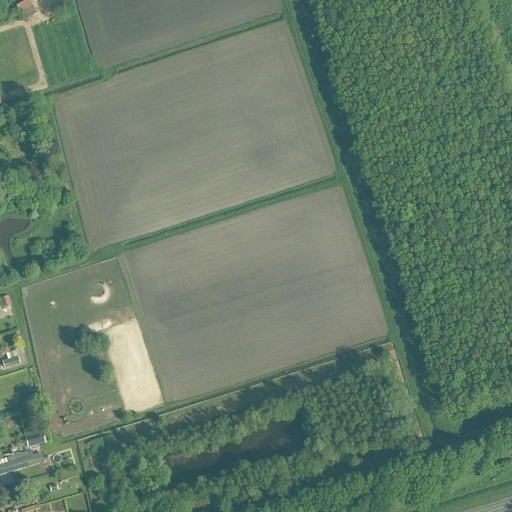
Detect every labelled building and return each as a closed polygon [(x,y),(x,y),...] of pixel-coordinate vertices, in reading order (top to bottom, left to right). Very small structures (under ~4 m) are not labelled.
[(28,0),(16,8),(20,14),(23,12),(28,20),(37,14),(32,6),(28,0)] [(11,306),(8,298),(2,299),(4,307),(11,306)] [(8,361),(10,368),(20,365),(18,358),(8,361)] [(42,434),(25,439),(28,450),(46,445),(42,434)] [(32,457),(0,466),(0,477),(35,466),(43,464),(40,454),(32,457)]
